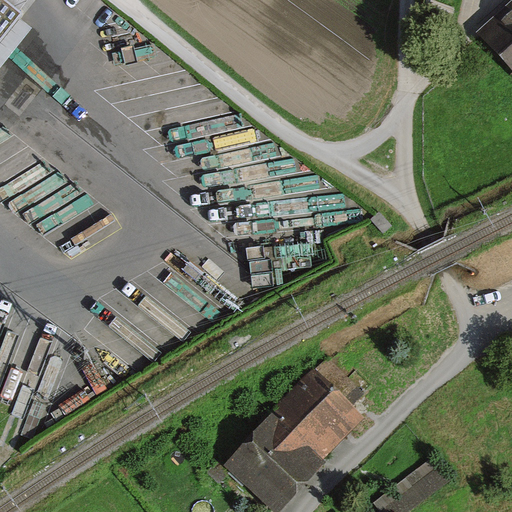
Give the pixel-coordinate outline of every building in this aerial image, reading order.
[(447,10),(449,0),(414,0),(414,1),(447,10)] [(0,25),(11,11),(0,2),(0,25)] [(511,5),(482,36),(511,66),(511,5)] [(323,358),(228,463),(278,507),(362,415),(349,403),(359,391),(323,358)] [(405,511),(448,480),(431,457),(372,501),(379,511),(405,511)]
